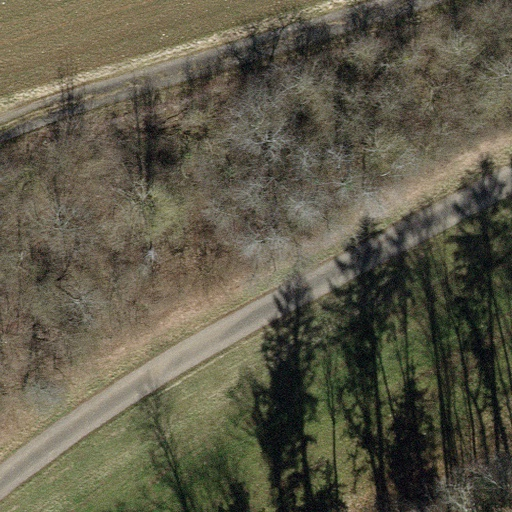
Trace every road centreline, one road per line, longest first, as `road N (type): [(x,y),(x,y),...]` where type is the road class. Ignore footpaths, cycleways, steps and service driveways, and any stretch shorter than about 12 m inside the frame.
road 1 (unclassified): [(0,490),(182,362),(511,184)]
road 2 (track): [(369,0),(0,127)]
